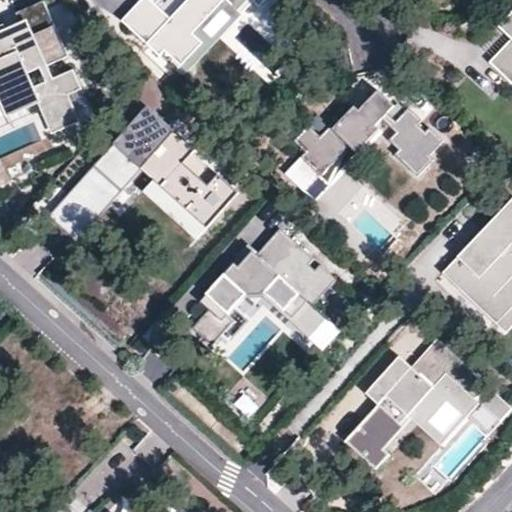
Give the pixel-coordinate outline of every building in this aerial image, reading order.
[(10,25),(0,28),(0,82),(12,109),(0,114),(0,123),(2,128),(39,111),(47,131),(83,115),(72,90),(85,83),(76,65),(56,74),(50,60),(71,51),(47,0),(36,0),(20,8),(29,32),(16,38),(10,25)] [(167,46),(184,62),(206,40),(196,30),(224,0),(234,0),(246,11),(255,0),(187,0),(174,15),(158,0),(140,0),(125,16),(162,51),(167,46)] [(206,40),(184,62),(190,68),(246,11),(234,0),(224,0),(196,30),(206,40)] [(511,46),(498,61),(495,65),(511,81),(511,9),(498,24),(511,37),(511,46)] [(511,46),(511,37),(498,24),(480,44),(498,61),(511,46)] [(0,114),(12,109),(0,82),(0,114)] [(399,157),(423,179),(438,162),(433,157),(447,143),(435,132),(431,135),(422,128),(426,124),(414,111),(401,125),(392,117),(399,108),(383,94),(375,102),(378,106),(367,118),(362,112),(359,110),(338,132),(334,129),(325,138),(313,130),(298,146),(311,157),(306,161),(325,179),(352,151),(359,157),(383,133),(380,129),(386,122),(401,135),(393,142),(405,152),(399,157)] [(362,112),(367,118),(378,106),(375,102),(373,100),(362,112)] [(152,107),(50,217),(80,244),(148,169),(160,180),(147,193),(200,241),(242,194),(222,175),(210,189),(185,166),(199,150),(152,107)] [(511,208),(490,231),(494,234),(489,239),(486,236),(451,274),(464,286),(460,291),(511,339),(511,338),(511,208)] [(295,320),(305,309),(311,302),(318,308),(341,283),(318,262),(313,267),(307,262),(312,256),(284,231),(261,257),(257,254),(243,269),(239,265),(217,289),(205,302),(214,311),(197,330),(217,348),(240,323),(231,316),(248,296),(268,295),(276,303),(295,320)] [(253,250),(239,265),(243,269),(257,254),(253,250)] [(311,302),(305,309),(295,320),(311,334),(327,316),(325,314),(318,308),(311,302)] [(316,329),(335,346),(346,334),(327,316),(316,329)] [(437,386),(401,354),(368,390),(380,402),(346,440),(378,468),(392,453),(386,448),(414,417),(444,444),(483,402),(450,372),(437,386)] [(148,439),(137,451),(154,466),(165,454),(148,439)]
